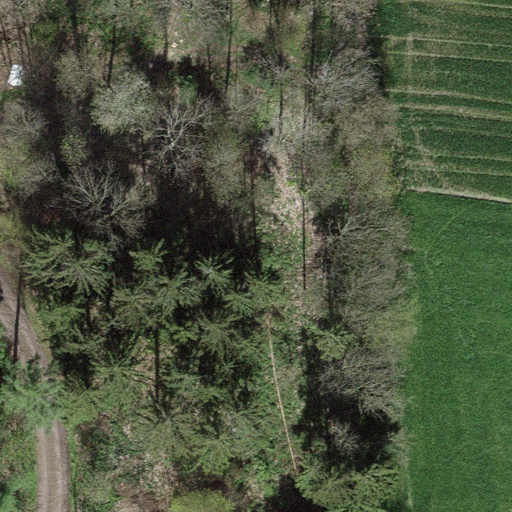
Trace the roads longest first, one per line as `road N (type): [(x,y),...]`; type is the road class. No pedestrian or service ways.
road 1 (track): [(398,511),(339,0)]
road 2 (track): [(48,511),(52,467),(40,412),(0,313)]
